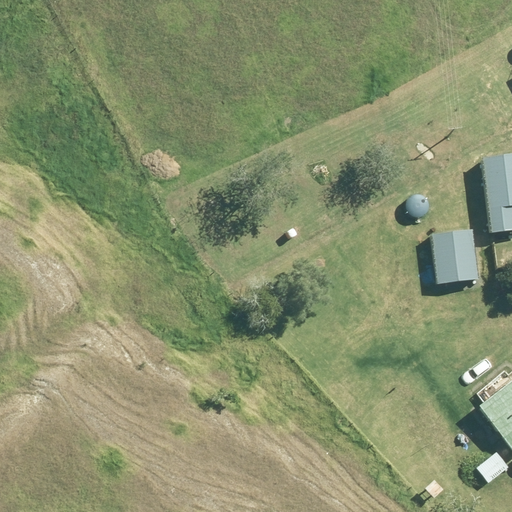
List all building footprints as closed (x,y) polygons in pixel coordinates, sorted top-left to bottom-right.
[(511,155),(481,159),(490,234),(511,231),(511,155)] [(436,286),(477,281),(470,231),(430,237),(436,286)] [(511,452),(511,378),(476,407),(511,452)] [(358,399),(339,382),(327,396),(345,412),(358,399)] [(506,469),(494,455),(474,471),(486,486),(506,469)]
